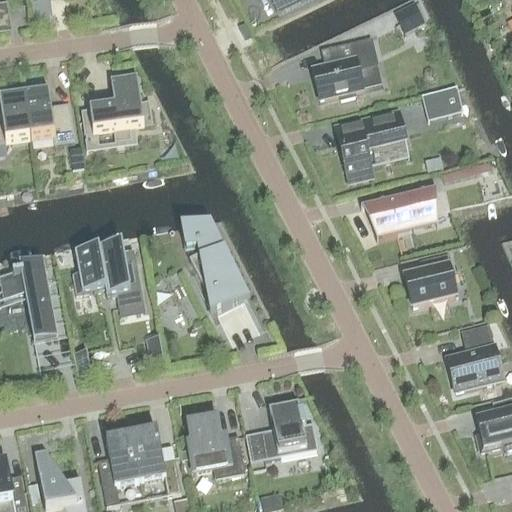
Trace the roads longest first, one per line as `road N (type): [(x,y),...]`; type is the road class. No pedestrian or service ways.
road 1 (residential): [(361,349),(0,426)]
road 2 (residential): [(199,27),(361,349)]
road 3 (residential): [(0,55),(199,27)]
road 4 (residential): [(361,349),(443,511)]
